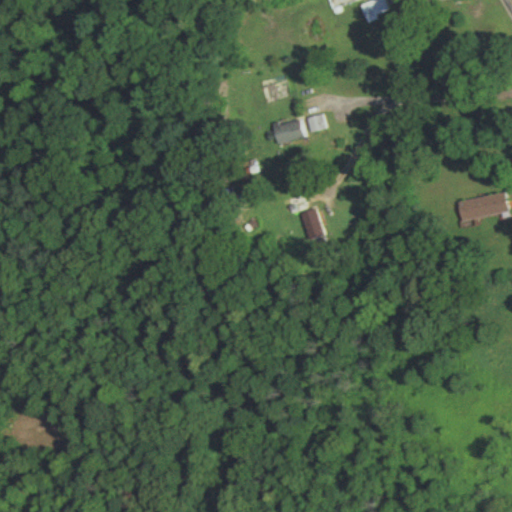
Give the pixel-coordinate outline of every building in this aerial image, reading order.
[(391,17),(383,0),(382,0),(360,11),(368,28),(391,17)] [(312,138),(327,134),(323,120),(308,123),(312,138)] [(280,150),(307,141),(301,123),(274,132),(280,150)] [(509,217),(506,198),(457,206),(461,226),(509,217)] [(292,218),(309,213),(305,199),(288,205),(292,218)] [(325,239),(317,213),(303,218),(311,244),(325,239)]
